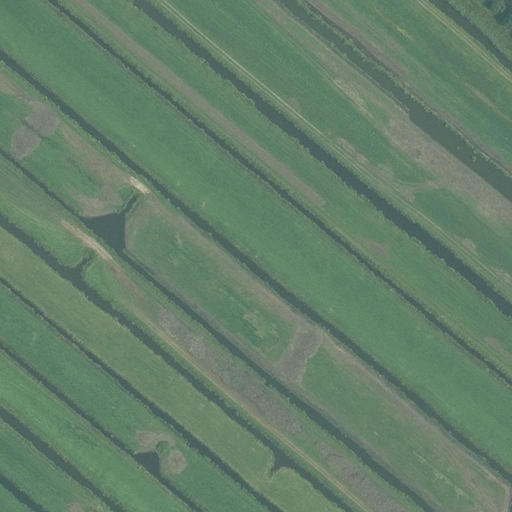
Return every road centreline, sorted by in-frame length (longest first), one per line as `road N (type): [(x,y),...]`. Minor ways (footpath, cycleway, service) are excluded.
road 1 (track): [(511,368),(69,0)]
road 2 (track): [(511,77),(418,0)]
